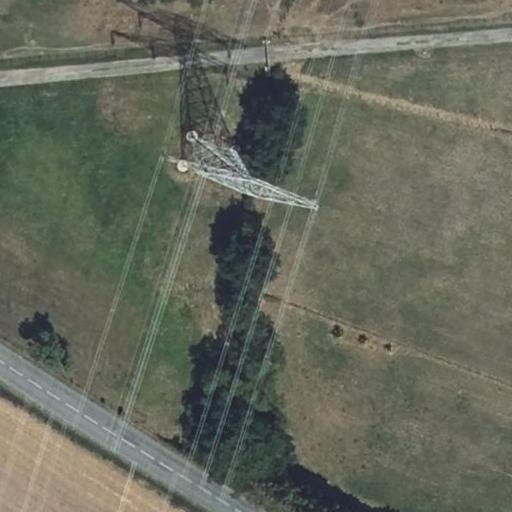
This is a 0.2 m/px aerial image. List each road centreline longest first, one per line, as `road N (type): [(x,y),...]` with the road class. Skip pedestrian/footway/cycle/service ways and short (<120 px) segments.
road 1 (track): [(0,78),(511,32)]
road 2 (tertiary): [(0,361),(240,511)]
